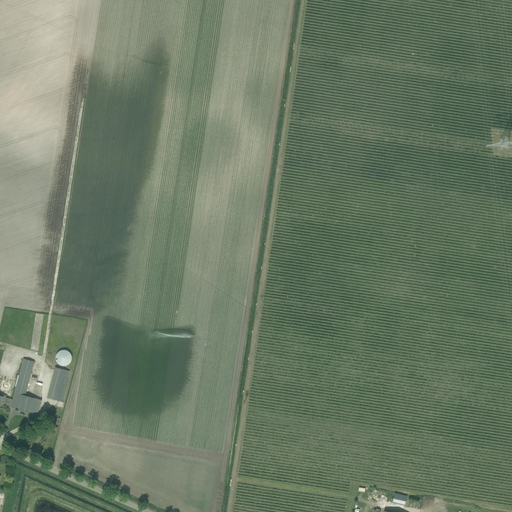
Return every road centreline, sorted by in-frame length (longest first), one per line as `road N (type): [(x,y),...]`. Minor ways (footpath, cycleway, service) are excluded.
road 1 (track): [(42,367),(82,102)]
road 2 (unclassified): [(146,511),(0,448)]
